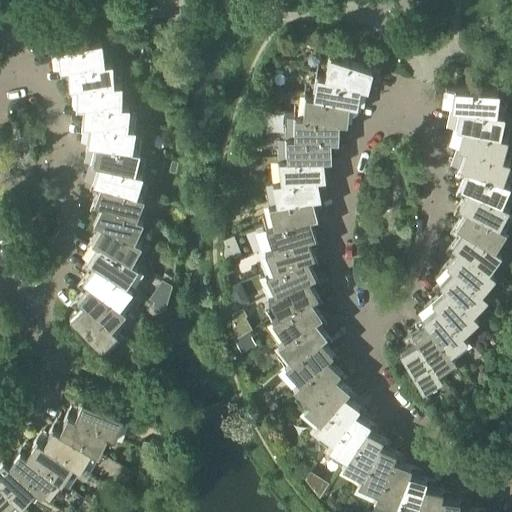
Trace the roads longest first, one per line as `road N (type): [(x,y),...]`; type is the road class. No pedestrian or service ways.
road 1 (residential): [(358,334),(410,272),(432,171),(427,132),(413,101),(375,125),(360,151),(345,200),(348,298)]
road 2 (residential): [(20,69),(60,138),(66,181),(64,227),(31,311)]
road 3 (residential): [(358,334),(413,421),(460,461),(511,486)]
road 4 (residential): [(31,311),(53,367),(46,384),(0,419)]
